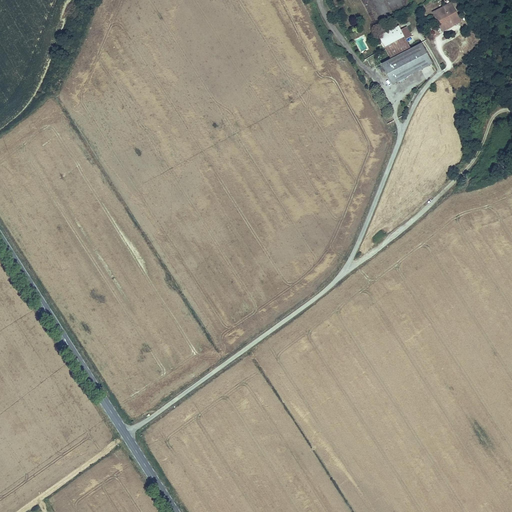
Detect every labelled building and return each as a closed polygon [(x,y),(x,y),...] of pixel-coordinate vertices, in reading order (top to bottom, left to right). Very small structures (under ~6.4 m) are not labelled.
[(450,6),(444,9),(454,27),(459,24),(450,6)] [(454,27),(444,9),(433,15),(442,33),(454,27)] [(405,40),(401,31),(399,27),(379,37),(391,60),(383,64),(393,84),(432,63),(421,44),(410,49),(405,40)] [(407,28),(401,31),(405,40),(411,37),(407,28)] [(364,36),(355,40),(360,52),(369,49),(364,36)]
